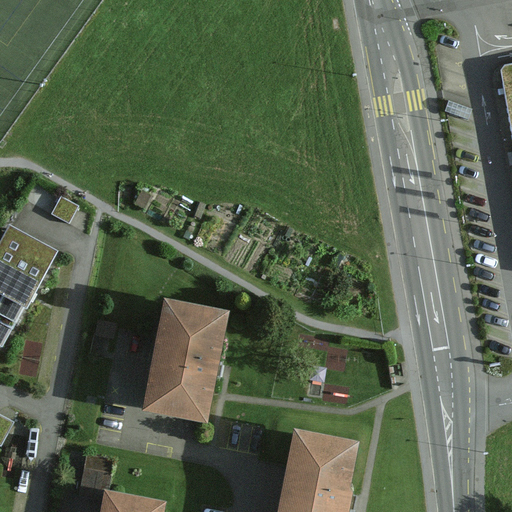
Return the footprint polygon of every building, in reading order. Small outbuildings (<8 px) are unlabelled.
[(79,206),(61,197),(52,214),(70,224),(79,206)] [(63,256),(13,229),(0,252),(0,321),(21,333),(63,256)] [(228,316),(166,306),(149,411),(211,421),(228,316)] [(0,445),(3,447),(17,423),(0,413),(0,445)] [(338,511),(351,452),(297,440),(281,511),(338,511)] [(164,511),(105,500),(103,511),(164,511)]
